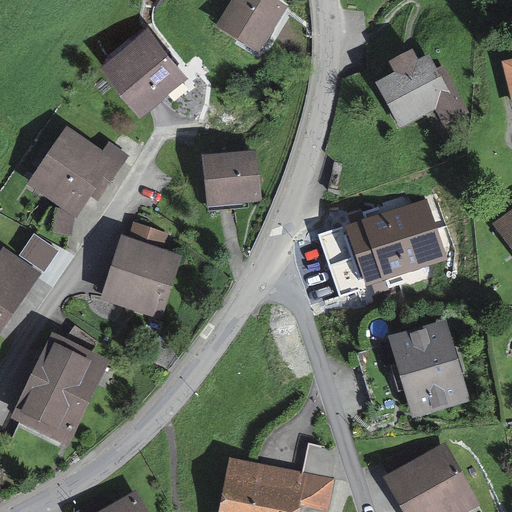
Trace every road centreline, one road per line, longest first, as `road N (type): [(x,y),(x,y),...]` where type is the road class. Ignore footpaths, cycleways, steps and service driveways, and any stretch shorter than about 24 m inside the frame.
road 1 (residential): [(40,502),(157,413),(265,266)]
road 2 (residential): [(0,401),(163,134)]
road 3 (residential): [(265,266),(319,117),(325,0)]
road 4 (residential): [(265,266),(300,304),(368,511)]
